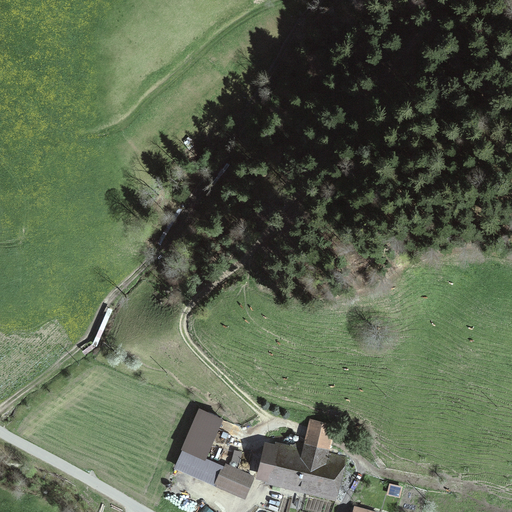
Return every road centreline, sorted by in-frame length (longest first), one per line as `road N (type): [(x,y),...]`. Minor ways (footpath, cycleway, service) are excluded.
road 1 (track): [(273,424),(190,345),(183,317),(244,259),(371,89),(453,0)]
road 2 (track): [(0,409),(88,338),(112,296),(177,230),(319,0)]
road 3 (unclassified): [(0,431),(143,511)]
road 4 (track): [(285,0),(232,26),(185,65)]
